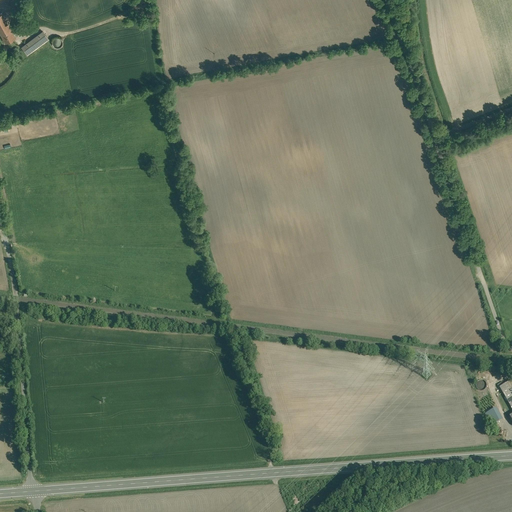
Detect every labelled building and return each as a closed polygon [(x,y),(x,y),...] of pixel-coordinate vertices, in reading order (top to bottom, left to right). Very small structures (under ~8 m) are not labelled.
[(19,3),(17,4),(15,0),(12,0),(11,1),(16,12),(23,9),(19,3)] [(15,38),(2,14),(0,15),(0,34),(5,43),(15,38)] [(42,31),(21,47),(27,54),(48,39),(42,31)] [(62,45),(62,43),(62,41),(61,39),(59,38),(57,38),(55,38),(53,39),(52,41),(52,43),(52,45),(54,47),(55,48),(57,48),(59,48),(61,47),(62,45)] [(480,380),(479,380),(478,381),(477,382),(476,383),(476,384),(476,385),(476,386),(476,387),(477,388),(477,389),(478,390),(479,390),(480,390),(481,391),(482,390),(483,390),(484,390),(485,389),(486,388),(486,387),(486,386),(486,385),(486,384),(486,383),(485,382),(485,381),(484,381),(483,380),(482,380),(481,380),(480,380)] [(511,415),(511,382),(511,381),(499,388),(503,394),(487,403),(495,416),(491,418),(495,425),(510,417),(509,417),(511,415)]
